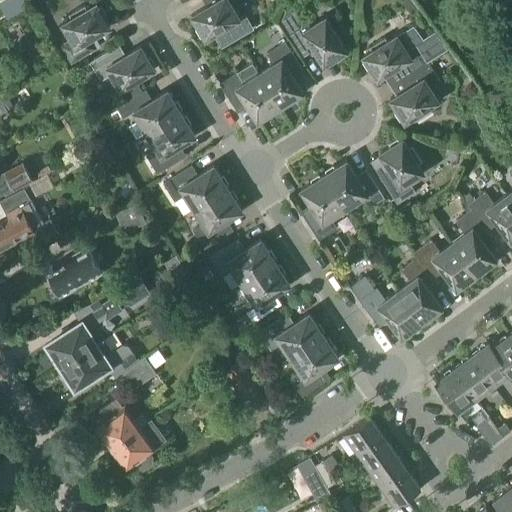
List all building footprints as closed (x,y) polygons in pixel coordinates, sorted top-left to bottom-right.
[(205,39),(214,34),(222,46),(253,28),(243,13),(242,13),(235,1),(236,0),(207,0),(210,4),(191,16),(205,39)] [(311,26),(304,16),(295,2),(287,8),(282,21),(302,53),(312,47),(324,65),(347,51),(326,17),(311,26)] [(110,27),(96,3),(87,9),(85,5),(69,14),(71,18),(62,24),(71,39),(61,45),(72,64),(97,48),(91,38),(110,27)] [(423,38),(414,25),(397,35),(388,40),(385,36),(369,46),(372,50),(363,56),(377,79),(396,68),(402,77),(428,61),(448,48),(435,31),(423,38)] [(261,76),(280,107),(303,92),(291,74),(301,67),(285,42),(267,54),(274,64),(259,73),(261,76)] [(155,69),(141,46),(122,57),(116,47),(90,62),(101,81),(111,75),(120,90),(155,69)] [(428,61),(402,77),(409,87),(390,99),(405,122),(414,117),(416,121),(432,110),(430,106),(439,101),(429,86),(439,79),(428,61)] [(280,107),(261,76),(259,73),(253,63),(220,84),(236,109),(246,102),(258,121),(280,107)] [(500,74),(483,87),(485,91),(482,93),(493,108),(511,93),(511,70),(503,77),(500,74)] [(147,134),(181,113),(167,90),(149,102),(142,92),(117,107),(123,118),(133,112),(147,134)] [(0,117),(8,111),(7,108),(13,105),(8,95),(0,98),(0,117)] [(490,109),(477,115),(485,132),(499,126),(490,109)] [(181,113),(147,134),(156,148),(146,155),(157,173),(183,158),(177,147),(195,136),(181,113)] [(501,126),(494,131),(503,143),(510,137),(501,126)] [(408,148),(403,139),(380,153),(391,172),(381,178),(397,204),(415,192),(409,182),(424,173),(418,164),(422,161),(412,145),(408,148)] [(98,170),(114,160),(103,141),(87,151),(98,170)] [(324,175),(345,209),(367,194),(374,205),(384,198),(368,173),(358,179),(346,161),(324,175)] [(194,209),(228,188),(213,165),(195,177),(188,167),(163,183),(175,201),(185,195),(194,209)] [(32,180),(25,167),(0,180),(0,186),(5,195),(32,180)] [(331,218),(345,209),(324,175),(301,189),(313,208),(303,214),(319,240),(337,228),(331,218)] [(43,223),(24,187),(0,199),(0,201),(9,218),(0,222),(0,247),(31,232),(38,246),(59,234),(51,219),(43,223)] [(228,188),(194,209),(203,224),(193,230),(205,248),(230,232),(224,222),(242,210),(228,188)] [(511,240),(511,201),(506,194),(494,203),(485,192),(469,204),(489,231),(485,226),(494,219),(511,242),(511,240)] [(404,221),(418,213),(411,201),(397,209),(404,221)] [(138,203),(116,211),(123,231),(146,222),(138,203)] [(497,260),(480,237),(489,231),(469,204),(472,209),(456,221),(464,233),(452,242),(476,275),(497,260)] [(57,240),(61,248),(78,239),(73,231),(56,240),(57,240)] [(242,283),(275,262),(261,239),(242,251),(236,241),(211,258),(222,276),(232,269),(242,283)] [(476,275),(452,242),(440,251),(431,240),(415,252),(434,279),(435,279),(431,274),(440,267),(456,290),(476,275)] [(46,271),(49,276),(60,296),(82,283),(102,272),(89,248),(53,267),(52,266),(49,268),(50,269),(46,271)] [(425,285),(434,279),(415,252),(414,252),(418,257),(401,269),(410,281),(398,290),(422,323),(442,308),(425,285)] [(275,262),(242,283),(256,306),(246,312),(253,322),(278,306),(272,296),(290,284),(275,262)] [(129,306),(150,293),(139,276),(112,293),(113,294),(101,302),(98,298),(73,310),(80,323),(48,344),(52,350),(48,352),(57,368),(104,337),(95,324),(104,318),(106,310),(118,302),(122,308),(128,304),(129,306)] [(422,323),(398,290),(385,299),(377,287),(374,289),(365,276),(350,286),(360,300),(376,322),(385,315),(402,338),(422,323)] [(291,357),(324,335),(309,313),(291,325),(284,315),(259,332),(271,350),(281,343),(291,357)] [(324,335),(291,357),(300,372),(290,378),(302,396),(327,380),(321,370),(339,357),(324,335)] [(492,348),(510,372),(509,372),(511,375),(511,339),(509,335),(492,348)] [(104,337),(57,368),(67,383),(71,380),(75,386),(108,365),(115,376),(137,359),(128,345),(123,344),(112,351),(104,337)] [(492,348),(489,343),(471,356),(492,385),(509,372),(510,372),(492,348)] [(122,373),(134,389),(156,372),(153,368),(165,360),(157,347),(122,373)] [(475,397),(492,385),(471,356),(454,369),(475,397)] [(245,401),(259,393),(260,391),(241,361),(226,371),(245,401)] [(458,410),(475,397),(454,369),(436,382),(458,410)] [(113,447),(140,427),(124,406),(123,407),(116,398),(99,410),(102,413),(101,424),(97,426),(113,447)] [(356,453),(383,434),(370,416),(343,435),(356,453)] [(489,417),(477,426),(491,445),(504,435),(498,428),(489,417)] [(127,467),(132,463),(136,468),(144,469),(152,463),(153,456),(149,451),(165,438),(151,419),(140,427),(113,447),(127,467)] [(505,423),(498,428),(504,435),(510,430),(505,423)] [(383,434),(356,453),(369,471),(395,452),(383,434)] [(381,488),(408,470),(395,452),(369,471),(381,488)] [(323,461),(316,465),(322,476),(329,472),(323,461)] [(408,470),(381,488),(394,506),(421,487),(408,470)] [(329,472),(322,476),(328,487),(336,483),(329,472)] [(310,489),(316,500),(329,492),(323,482),(310,489)] [(501,511),(511,511),(511,489),(510,487),(493,500),(501,511)] [(347,511),(348,511),(355,507),(348,496),(341,500),(347,511)]
